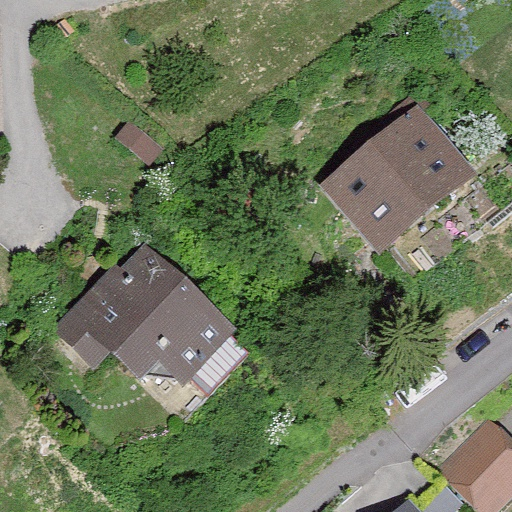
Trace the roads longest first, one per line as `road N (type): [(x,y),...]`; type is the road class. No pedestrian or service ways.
road 1 (residential): [(511,358),(317,511)]
road 2 (residential): [(0,205),(27,179),(6,0)]
